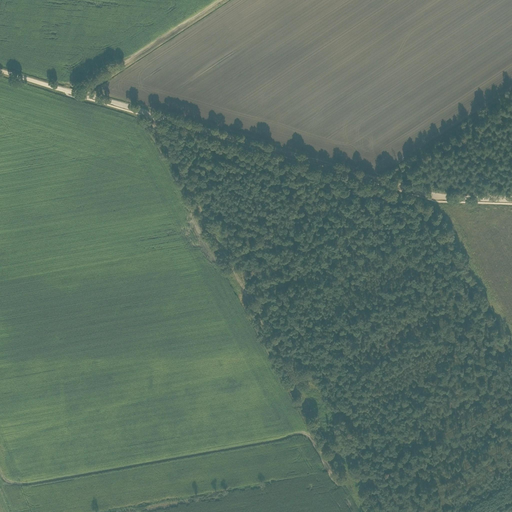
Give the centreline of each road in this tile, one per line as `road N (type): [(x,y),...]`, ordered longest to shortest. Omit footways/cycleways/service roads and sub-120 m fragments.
road 1 (track): [(66,91),(430,194),(511,198)]
road 2 (track): [(223,0),(80,93)]
